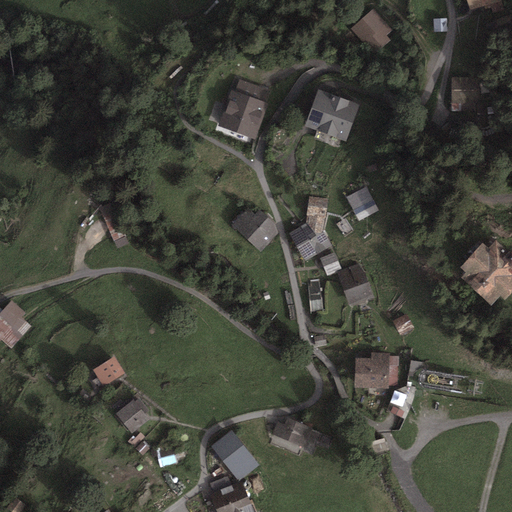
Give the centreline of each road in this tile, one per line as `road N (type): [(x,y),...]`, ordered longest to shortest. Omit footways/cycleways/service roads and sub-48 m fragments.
road 1 (residential): [(451,0),(453,38),(427,97),(331,67),(294,98),(262,168),(311,345)]
road 2 (track): [(314,363),(151,274),(119,269),(0,302)]
road 3 (residential): [(311,345),(321,396),(207,430),(202,474),(169,511)]
road 4 (residential): [(424,511),(385,439),(311,345)]
road 5 (track): [(511,415),(454,424),(398,461)]
